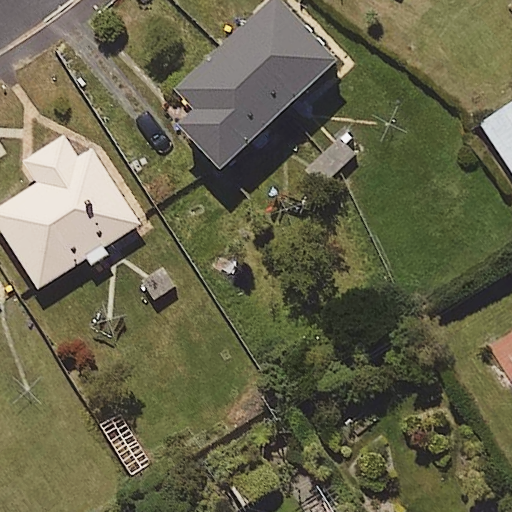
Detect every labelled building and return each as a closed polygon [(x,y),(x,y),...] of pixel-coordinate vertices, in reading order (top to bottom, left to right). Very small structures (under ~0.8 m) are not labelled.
[(349,69),(288,4),(188,99),(198,141),(234,178),(349,69)] [(511,108),(484,128),(511,167),(511,108)] [(81,154),(71,138),(28,166),(43,189),(0,216),(0,224),(44,293),(145,227),(105,165),(81,154)] [(361,156),(343,138),(309,172),(327,190),(361,156)] [(393,203),(372,171),(350,186),(371,217),(393,203)]
